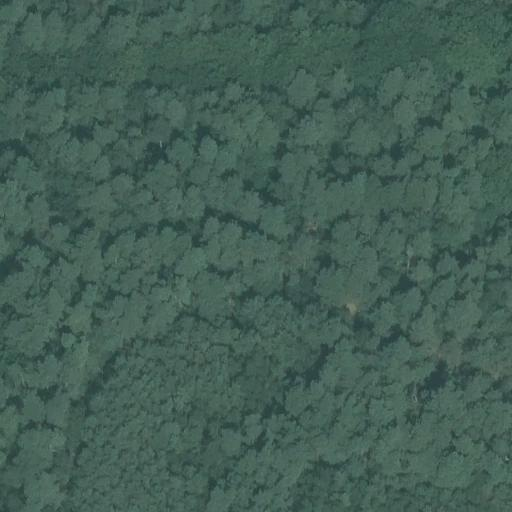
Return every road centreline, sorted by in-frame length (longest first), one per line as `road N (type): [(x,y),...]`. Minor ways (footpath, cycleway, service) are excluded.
road 1 (unknown): [(0,125),(511,93)]
road 2 (track): [(511,68),(0,99)]
